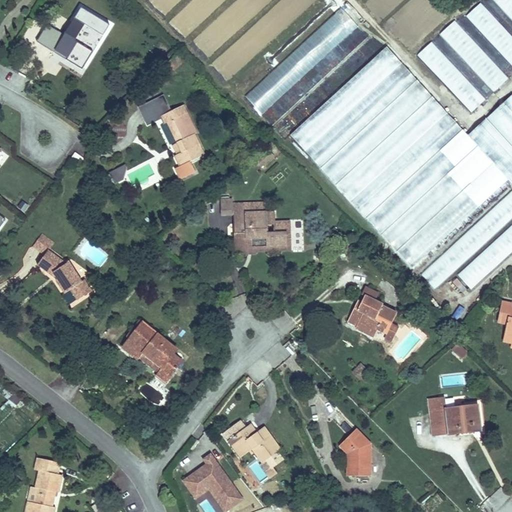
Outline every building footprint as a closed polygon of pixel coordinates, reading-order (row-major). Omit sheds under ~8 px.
[(511,0),(492,0),(511,21),(511,0)] [(511,37),(480,3),(465,17),(511,67),(511,37)] [(81,7),(56,49),(68,57),(66,60),(83,70),(93,52),(78,42),(75,41),(85,25),(88,26),(103,36),(110,25),(81,7)] [(244,97),(261,115),(358,27),(341,8),(244,97)] [(509,79),(456,20),(440,35),(493,94),(509,79)] [(85,25),(75,41),(78,42),(88,26),(85,25)] [(471,114),(486,100),(432,41),(417,55),(471,114)] [(68,57),(56,49),(54,52),(66,60),(68,57)] [(176,54),(172,58),(178,65),(182,61),(176,54)] [(168,63),(175,70),(179,66),(178,65),(172,58),(168,63)] [(511,94),(468,136),(511,182),(511,94)] [(168,123),(178,143),(183,152),(178,154),(176,156),(181,166),(176,168),(181,179),(198,171),(193,161),(205,155),(194,133),(197,132),(184,105),(162,116),(166,123),(168,123)] [(174,145),(178,154),(183,152),(178,143),(174,145)] [(269,150),(256,161),(261,167),(274,156),(269,150)] [(511,191),(420,275),(434,290),(511,218),(511,191)] [(221,201),(221,214),(233,214),(233,200),(221,201)] [(234,233),(235,251),(245,251),(245,247),(287,246),(287,234),(291,233),(290,222),(278,222),(278,226),(275,226),(275,233),(267,233),(267,223),(275,223),(275,212),(245,213),(245,220),(239,221),(240,233),(234,233)] [(234,233),(240,233),(239,221),(245,220),(245,213),(234,213),(234,233)] [(470,290),(511,252),(511,225),(457,275),(470,290)] [(57,231),(51,237),(59,241),(63,235),(57,231)] [(245,251),(245,253),(255,253),(255,251),(291,250),(291,233),(287,234),(287,246),(245,247),(245,251)] [(60,277),(63,273),(66,276),(63,280),(70,285),(71,284),(73,282),(82,289),(90,278),(92,276),(80,266),(72,260),(55,250),(59,241),(51,237),(43,245),(35,260),(46,266),(52,270),(50,272),(60,277)] [(75,256),(72,260),(80,266),(83,262),(75,256)] [(94,282),(90,278),(82,289),(73,282),(71,284),(84,294),(94,282)] [(64,298),(69,307),(76,302),(71,294),(64,298)] [(389,330),(396,333),(399,328),(392,324),(397,313),(382,306),(383,305),(365,296),(362,302),(361,303),(364,304),(361,311),(355,307),(349,318),(358,322),(357,326),(356,328),(367,333),(369,327),(377,331),(379,329),(387,333),(389,330)] [(358,300),(355,307),(361,311),(364,304),(361,303),(362,302),(358,300)] [(508,323),(505,340),(511,341),(511,303),(503,302),(499,321),(508,323)] [(127,336),(130,338),(143,322),(140,320),(127,336)] [(130,338),(123,347),(138,359),(140,358),(144,353),(162,368),(158,373),(156,375),(165,383),(182,362),(173,354),(177,350),(143,322),(130,338)] [(367,333),(375,337),(377,331),(369,327),(367,333)] [(387,333),(385,338),(392,342),(396,333),(389,330),(387,333)] [(462,360),(468,352),(459,345),(452,353),(462,360)] [(144,353),(140,358),(158,373),(162,368),(144,353)] [(362,364),(353,373),(359,379),(368,370),(362,364)] [(444,397),(428,399),(431,427),(448,425),(449,435),(461,433),(461,430),(481,427),(478,404),(466,406),(466,408),(456,410),(456,407),(446,409),(444,397)] [(229,429),(234,436),(245,428),(240,421),(229,429)] [(234,436),(229,440),(241,457),(253,449),(263,462),(267,459),(273,468),(283,460),(277,452),(280,450),(267,432),(260,437),(257,433),(250,425),(245,428),(234,436)] [(448,425),(431,427),(433,437),(449,435),(448,425)] [(257,433),(260,437),(267,432),(264,428),(257,433)] [(351,452),(351,476),(370,476),(370,444),(356,429),(342,443),(351,452)] [(222,511),(228,511),(244,502),(214,457),(180,480),(195,502),(209,493),(222,511)] [(29,502),(26,511),(53,511),(55,508),(52,507),(55,491),(58,492),(62,475),(58,474),(60,463),(39,458),(36,470),(40,471),(37,488),(39,488),(36,503),(29,502)] [(267,459),(263,462),(269,470),(273,468),(267,459)] [(32,487),(29,502),(36,503),(39,488),(37,488),(32,487)]
